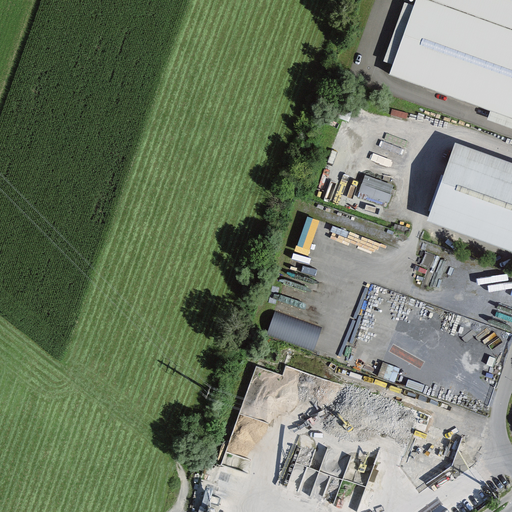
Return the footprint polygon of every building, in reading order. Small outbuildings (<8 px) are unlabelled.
[(511,0),(416,0),(389,74),(511,118),(511,0)] [(511,173),(455,153),(431,220),(511,249),(511,173)] [(389,204),(396,184),(367,174),(360,195),(389,204)] [(277,309),(268,334),(316,349),(324,325),(277,309)] [(256,410),(259,394),(272,396),(277,372),(255,367),(247,408),(256,410)] [(446,420),(457,425),(462,415),(451,410),(446,420)]
